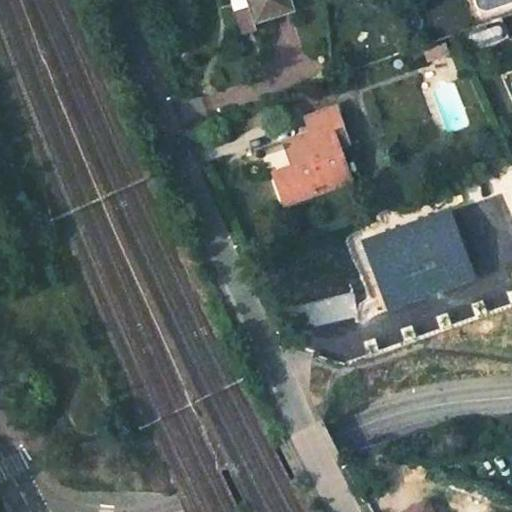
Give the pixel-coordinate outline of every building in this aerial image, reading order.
[(289,8),(286,0),(245,0),(253,20),(289,8)] [(424,60),(447,52),(443,40),(420,48),(424,60)] [(297,195),(348,178),(330,126),(340,123),(334,105),(305,114),(311,130),(284,139),(286,148),(289,156),(284,158),(271,162),(284,200),(297,195)] [(286,148),(268,154),(271,162),(284,158),(289,156),(286,148)] [(473,275),(448,206),(360,235),(385,305),(473,275)] [(429,511),(424,500),(399,511),(429,511)]
